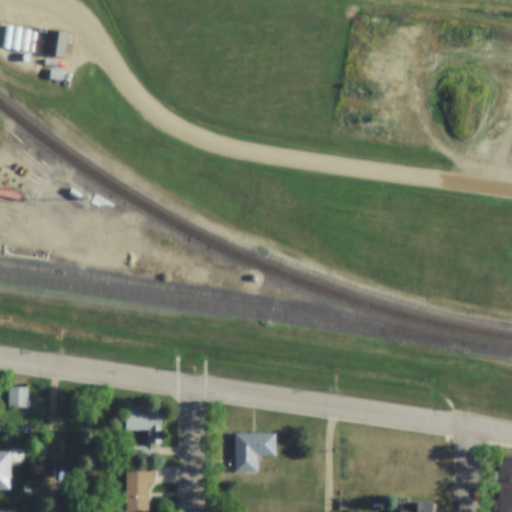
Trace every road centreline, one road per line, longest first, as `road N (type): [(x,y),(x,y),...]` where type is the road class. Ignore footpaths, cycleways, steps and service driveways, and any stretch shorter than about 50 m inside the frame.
road 1 (residential): [(511,189),(191,143),(149,117),(85,16),(54,0)]
road 2 (residential): [(511,434),(0,357)]
road 3 (residential): [(196,511),(196,389)]
